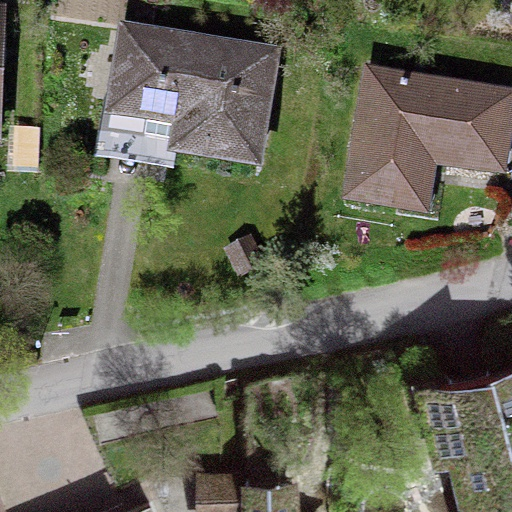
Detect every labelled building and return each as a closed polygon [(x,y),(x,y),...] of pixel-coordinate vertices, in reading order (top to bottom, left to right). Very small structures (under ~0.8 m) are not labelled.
[(259,171),(276,60),(122,37),(109,119),(180,129),(175,159),(259,171)] [(502,177),(511,106),(511,98),(366,79),(349,204),(427,215),(433,167),(502,177)] [(511,511),(511,365),(423,386),(439,454),(459,449),(474,511),(511,511)] [(234,511),(235,480),(193,480),(192,511),(234,511)] [(252,511),(288,511),(290,481),(251,483),(252,511)] [(124,511),(119,500),(92,511),(124,511)]
